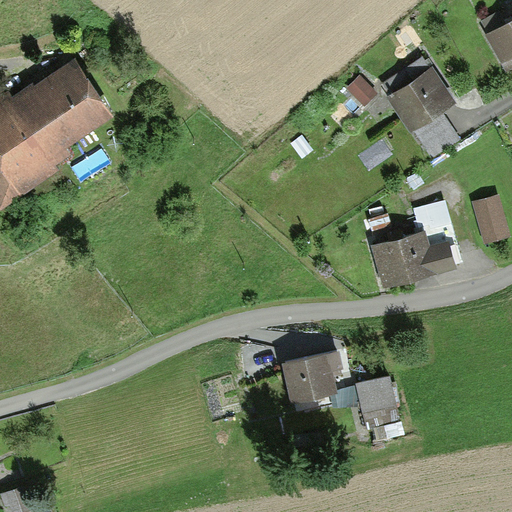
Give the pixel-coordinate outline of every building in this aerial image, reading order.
[(500,9),(479,20),(504,66),(511,62),(511,20),(508,23),(500,9)] [(423,51),(379,83),(429,151),(451,135),(432,108),(453,93),(423,51)] [(0,188),(110,116),(71,57),(0,104),(0,188)] [(358,79),(346,88),(360,105),(372,96),(358,79)] [(385,219),(368,223),(386,285),(461,264),(442,197),(408,206),(416,235),(392,242),(385,219)] [(497,197),(475,203),(483,238),(505,233),(497,197)] [(338,354),(281,363),(286,398),(334,391),(331,370),(341,369),(338,354)] [(389,379),(348,387),(356,424),(397,416),(389,379)] [(20,488),(2,494),(7,511),(17,511),(27,509),(20,488)]
